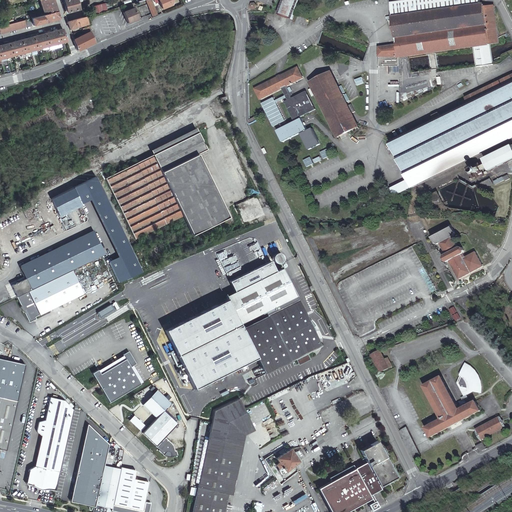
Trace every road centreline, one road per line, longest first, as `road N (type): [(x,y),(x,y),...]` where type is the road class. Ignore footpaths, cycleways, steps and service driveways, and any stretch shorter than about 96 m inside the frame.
road 1 (residential): [(238,7),(243,131),(422,490)]
road 2 (unknown): [(0,230),(55,187),(237,87)]
road 3 (unclassified): [(0,329),(174,493)]
road 4 (residential): [(222,0),(75,58)]
road 5 (unknown): [(366,378),(315,400),(310,418),(323,425),(379,403)]
